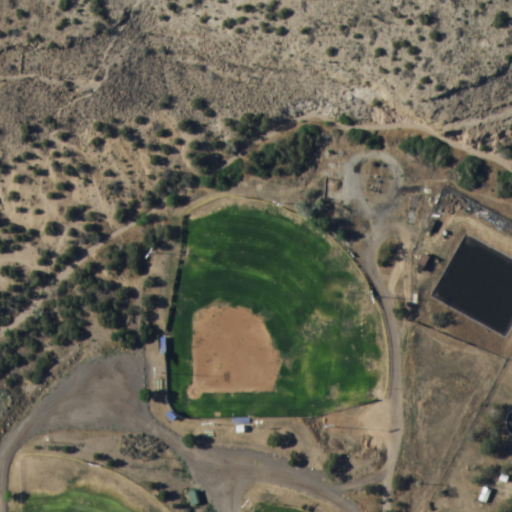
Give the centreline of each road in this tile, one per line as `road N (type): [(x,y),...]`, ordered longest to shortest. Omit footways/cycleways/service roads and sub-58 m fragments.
road 1 (track): [(376,511),(398,363),(362,250),(399,185),(393,154),(366,147),(340,156),(347,185),(378,217)]
road 2 (residential): [(353,511),(319,490),(189,451),(137,416),(117,384),(54,393),(0,457)]
